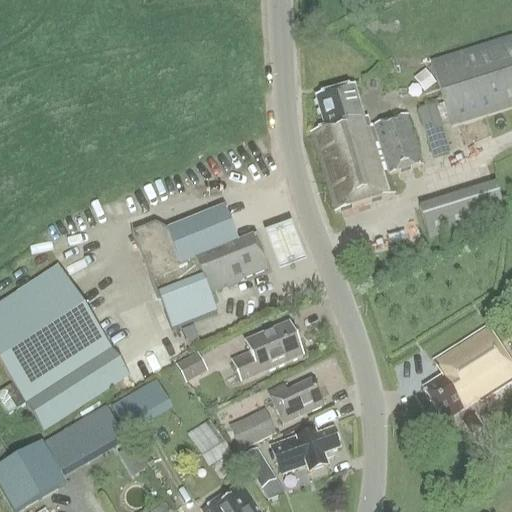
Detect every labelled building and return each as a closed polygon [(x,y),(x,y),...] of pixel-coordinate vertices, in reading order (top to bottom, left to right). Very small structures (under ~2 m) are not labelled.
[(451,129),(511,109),(511,39),(431,65),(451,129)] [(426,72),(416,79),(426,93),(436,85),(426,72)] [(389,176),(423,165),(407,116),(369,128),(366,119),(363,120),(353,88),(316,99),(325,130),(310,135),(335,214),(394,195),(389,176)] [(436,106),(418,112),(433,160),(451,155),(440,123),(447,121),(442,106),(436,108),(436,106)] [(505,216),(496,185),(419,209),(429,240),(505,216)] [(155,227),(132,236),(157,300),(158,299),(171,333),(217,315),(210,296),(240,284),(239,283),(267,272),(254,238),(238,244),(224,210),(167,232),(155,227)] [(289,222),(265,230),(279,267),(303,258),(289,222)] [(0,305),(0,366),(43,433),(129,376),(58,268),(0,305)] [(241,385),(303,358),(289,326),(245,345),(250,356),(232,364),(241,385)] [(484,401),(511,382),(511,369),(486,330),(433,364),(443,380),(423,393),(442,422),(481,397),(484,401)] [(176,367),(186,386),(207,374),(197,355),(176,367)] [(284,427),(324,408),(312,382),(287,394),(284,387),(268,394),(284,427)] [(46,443),(43,445),(62,479),(127,442),(107,408),(46,443)] [(265,412),(229,428),(240,453),(276,437),(265,412)] [(463,424),(472,437),(483,429),(475,416),(463,424)] [(210,422),(194,432),(208,454),(224,444),(210,422)] [(331,455),(340,452),(333,433),(316,439),(315,435),(271,450),(281,477),(307,468),(309,476),(327,469),(325,463),(333,460),(331,455)] [(0,467),(11,461),(0,443),(0,467)] [(43,445),(0,469),(0,489),(13,511),(19,511),(66,486),(62,479),(43,445)] [(276,482),(257,451),(242,460),(262,491),(276,482)] [(257,511),(242,488),(204,511),(257,511)]
